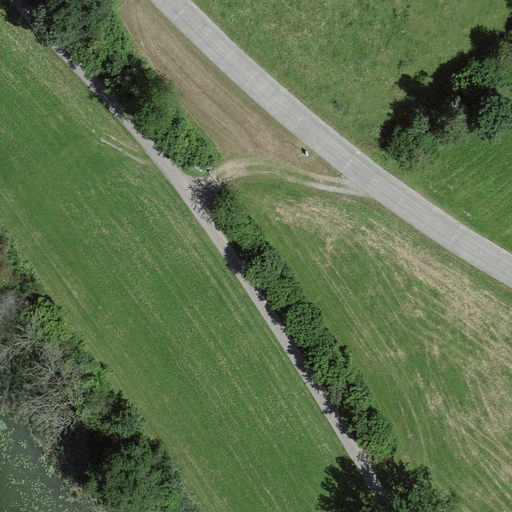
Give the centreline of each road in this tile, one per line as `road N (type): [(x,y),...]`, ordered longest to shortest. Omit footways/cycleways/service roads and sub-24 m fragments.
road 1 (unclassified): [(399,511),(193,203),(17,0)]
road 2 (track): [(364,191),(243,172),(216,180),(193,203)]
